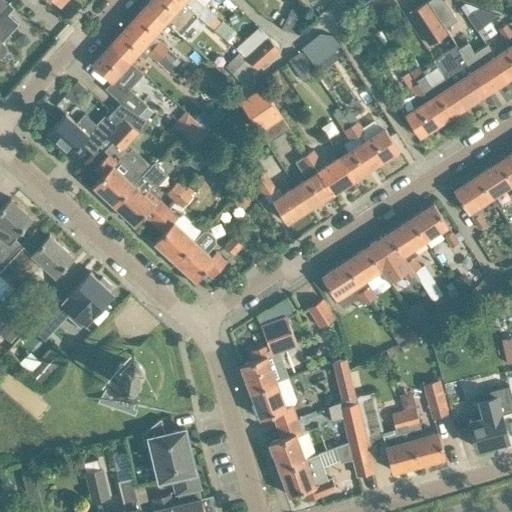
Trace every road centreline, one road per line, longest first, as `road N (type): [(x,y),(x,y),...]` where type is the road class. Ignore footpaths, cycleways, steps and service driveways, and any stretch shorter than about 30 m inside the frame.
road 1 (residential): [(201,330),(511,123)]
road 2 (residential): [(201,330),(0,143)]
road 3 (residential): [(258,511),(201,330)]
road 4 (residential): [(511,462),(343,511)]
road 5 (residential): [(0,126),(112,0)]
